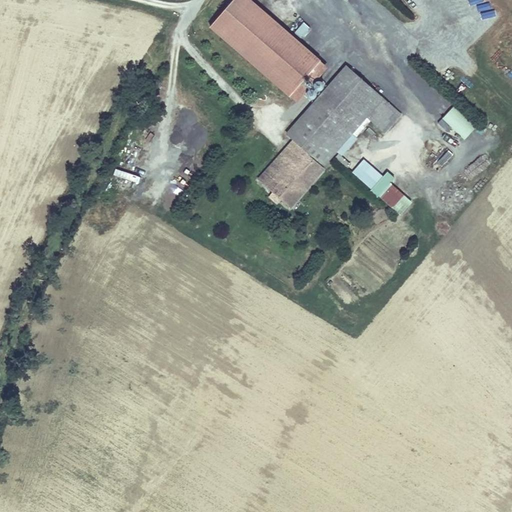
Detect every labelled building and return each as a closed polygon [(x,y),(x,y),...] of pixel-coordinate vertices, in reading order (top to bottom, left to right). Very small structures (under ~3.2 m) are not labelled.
[(318,59),(245,0),(229,0),(207,28),(288,95),(318,59)] [(302,38),(310,26),(304,22),(295,33),(302,38)] [(343,64),(309,105),(350,139),(368,117),(384,98),(343,64)] [(387,132),(403,113),(384,98),(368,117),(387,132)] [(449,126),(464,140),(477,126),(454,104),(437,122),(445,130),(449,126)] [(292,208),(350,139),(309,105),(287,132),(294,138),(259,181),(292,208)] [(445,167),(452,153),(445,149),(438,163),(445,167)] [(400,214),(413,201),(388,177),(386,179),(364,158),(353,169),(400,214)] [(115,168),(113,174),(138,182),(140,175),(115,168)]
